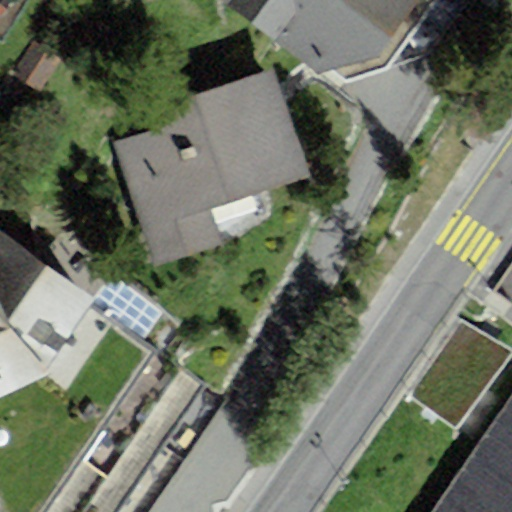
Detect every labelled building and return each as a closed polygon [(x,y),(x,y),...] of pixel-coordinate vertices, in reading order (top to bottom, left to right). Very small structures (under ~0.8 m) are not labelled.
[(420,0),(216,0),(318,74),(378,58),(420,0)] [(149,109),(156,129),(112,143),(153,266),(224,243),(213,209),(310,178),(275,68),(149,109)] [(142,511),(226,398),(0,228),(0,511),(142,511)] [(511,355),(511,349),(460,319),(409,397),(455,429),(511,355)] [(511,511),(511,396),(431,511),(511,511)]
